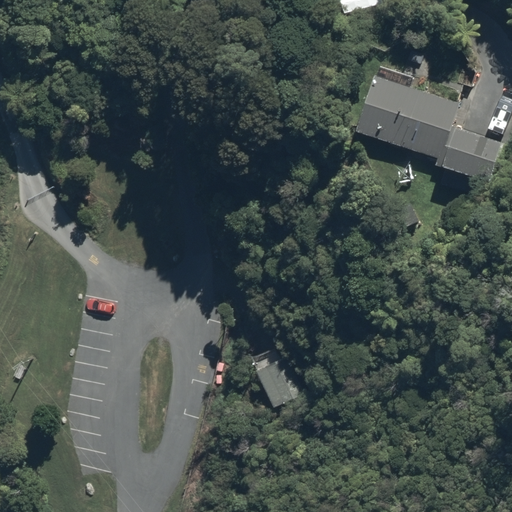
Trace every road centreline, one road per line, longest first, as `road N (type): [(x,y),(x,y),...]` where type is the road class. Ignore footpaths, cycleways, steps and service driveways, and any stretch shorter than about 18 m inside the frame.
road 1 (track): [(163,310),(71,231),(45,196),(0,90)]
road 2 (unclassified): [(163,310),(189,369),(178,424),(142,511)]
